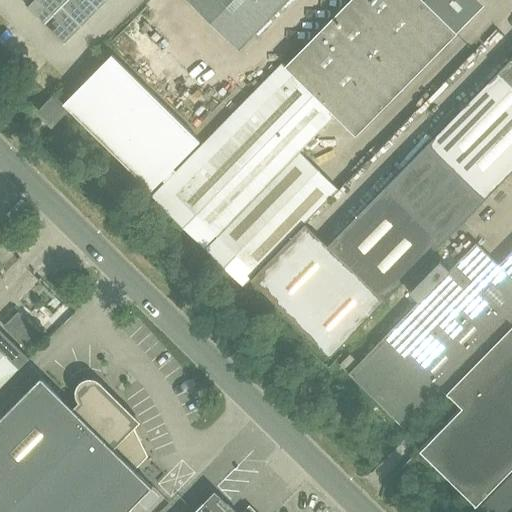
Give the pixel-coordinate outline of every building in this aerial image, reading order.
[(33,0),(27,7),(46,25),(54,17),(36,0),(33,0)] [(36,0),(54,17),(62,8),(53,0),(36,0)] [(70,0),(53,0),(62,8),(70,0)] [(89,18),(71,0),(70,0),(62,8),(81,27),(89,18)] [(111,56),(64,105),(151,191),(162,180),(165,183),(151,197),(242,286),(250,278),(304,223),(337,189),(298,151),(334,115),(354,136),(482,5),(477,0),(348,0),(285,66),(283,64),(181,167),(177,164),(199,142),(111,56)] [(98,9),(88,0),(71,0),(89,18),(98,9)] [(88,0),(98,9),(106,1),(105,0),(88,0)] [(186,0),(238,51),(289,0),(186,0)] [(54,17),(73,35),(81,27),(62,8),(54,17)] [(73,35),(54,17),(46,25),(64,44),(73,35)] [(511,56),(497,71),(511,85),(511,56)] [(511,85),(497,71),(384,187),(327,245),(304,223),(250,278),(330,356),(384,301),(441,243),(511,170),(511,85)] [(52,126),(65,112),(67,111),(53,98),(38,113),(52,126)] [(346,372),(345,373),(404,430),(511,317),(511,247),(497,263),(474,241),(470,245),(458,257),(447,269),(437,259),(406,291),(416,301),(356,362),(346,372)] [(511,325),(451,386),(467,401),(418,450),(473,504),(511,464),(511,325)] [(0,389),(29,359),(0,330),(0,389)] [(349,354),(339,364),(346,372),(356,362),(349,354)] [(0,511),(126,511),(152,487),(133,468),(144,457),(137,434),(134,428),(140,422),(100,382),(98,380),(95,379),(93,378),(90,378),(87,378),(85,379),(82,380),(80,381),(78,383),(77,385),(76,388),(75,390),(75,393),(75,396),(76,398),(77,401),(78,402),(72,408),(40,377),(0,417),(0,511)] [(511,511),(511,472),(477,508),(481,511),(511,511)] [(250,511),(249,511),(248,511),(235,511),(227,503),(224,506),(214,497),(205,506),(202,504),(193,511),(250,511)]
